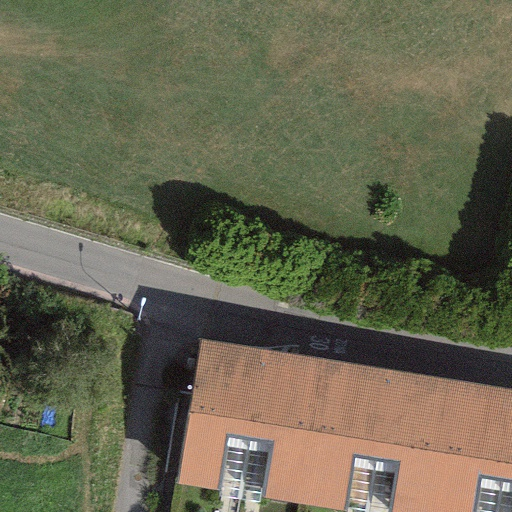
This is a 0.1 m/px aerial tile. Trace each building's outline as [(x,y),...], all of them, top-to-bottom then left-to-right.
[(222,435),(245,439),(258,351),(196,341),(174,485),(213,491),(222,435)] [(262,499),(298,505),(321,361),(258,351),(245,439),(271,443),(262,499)] [(350,456),(372,459),(385,371),(321,361),(298,505),(342,511),(350,456)] [(388,511),(428,511),(449,381),(385,371),(372,459),(396,463),(388,511)] [(469,511),(475,476),(499,480),(511,396),(511,390),(449,381),(428,511),(469,511)] [(511,396),(499,480),(511,482),(511,396)]
